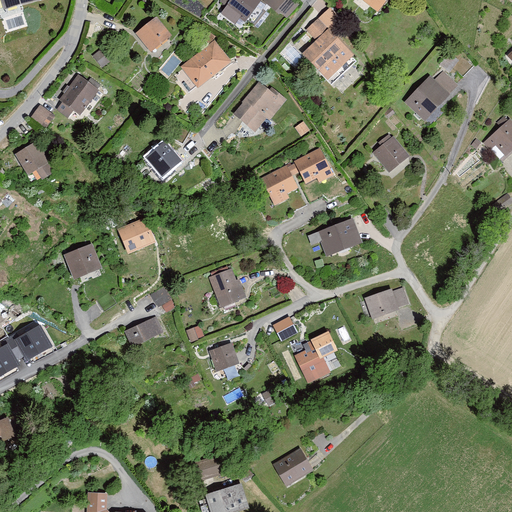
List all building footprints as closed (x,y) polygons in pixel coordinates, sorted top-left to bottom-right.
[(0,0),(4,10),(39,0),(0,0)] [(264,0),(263,0),(221,0),(220,2),(226,8),(221,15),(235,26),(240,20),(245,24),(264,0)] [(264,0),(267,2),(265,4),(279,16),(281,14),(288,20),(300,6),(292,0),(264,0)] [(388,0),(360,0),(377,14),(388,0)] [(341,23),(327,9),(304,32),(313,42),(300,54),(328,81),(354,55),(331,32),(341,23)] [(172,37),(157,18),(136,35),(151,54),(172,37)] [(232,64),(215,41),(180,68),(198,90),(232,64)] [(93,56),(103,68),(111,61),(102,49),(93,56)] [(446,67),(451,71),(459,60),(454,56),(446,67)] [(435,80),(430,75),(405,102),(426,121),(450,95),(459,86),(443,71),(435,80)] [(98,94),(77,78),(59,101),(79,117),(98,94)] [(270,90),(259,81),(242,102),(243,103),(234,114),(256,132),(267,118),(270,120),(287,100),(272,87),(270,90)] [(56,117),(41,106),(31,118),(47,129),(56,117)] [(511,152),(511,122),(508,119),(482,144),(500,164),(511,152)] [(304,122),(295,128),(301,137),(310,131),(304,122)] [(394,137),(372,154),(389,174),(411,157),(394,137)] [(37,142),(16,156),(29,177),(37,172),(43,182),(54,174),(49,165),(51,164),(37,142)] [(166,143),(147,159),(163,179),(183,163),(166,143)] [(319,150),(293,163),(304,185),(330,172),(319,150)] [(287,168),(262,180),(274,205),(299,193),(287,168)] [(497,201),(503,210),(511,203),(511,199),(508,193),(497,201)] [(146,220),(117,232),(127,256),(156,244),(146,220)] [(351,222),(316,238),(326,261),(362,245),(351,222)] [(92,246),(63,257),(72,282),(102,271),(92,246)] [(232,270),(209,279),(221,310),(244,300),(232,270)] [(165,287),(151,296),(159,308),(163,306),(172,300),(173,299),(165,287)] [(392,292),(398,309),(409,305),(403,288),(392,292)] [(392,290),(365,299),(373,322),(399,313),(398,309),(392,292),(392,290)] [(163,306),(167,314),(175,309),(172,300),(163,306)] [(157,316),(125,331),(132,348),(164,333),(157,316)] [(290,317),(273,325),(282,342),(298,333),(290,317)] [(0,348),(0,377),(21,365),(18,360),(24,357),(27,362),(53,347),(41,325),(19,337),(17,333),(1,342),(3,346),(0,348)] [(199,326),(186,332),(192,345),(204,339),(199,326)] [(312,344),(296,352),(309,380),(334,368),(326,352),(339,346),(330,327),(309,338),(312,344)] [(233,343),(209,351),(217,372),(240,364),(233,343)] [(273,388),(262,394),(269,406),(279,400),(273,388)] [(8,417),(0,420),(0,444),(16,438),(8,417)] [(300,449),(273,466),(287,488),(314,472),(300,449)] [(219,456),(195,462),(201,482),(225,476),(219,456)] [(241,485),(205,496),(210,511),(243,511),(249,510),(241,485)] [(108,495),(88,493),(87,511),(108,511),(107,511),(108,495)]
